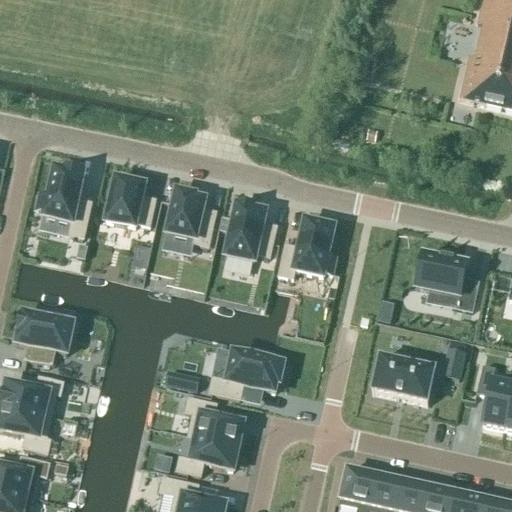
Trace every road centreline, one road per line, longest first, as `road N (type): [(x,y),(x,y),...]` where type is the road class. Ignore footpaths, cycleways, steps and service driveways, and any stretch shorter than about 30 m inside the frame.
road 1 (residential): [(511,237),(30,130)]
road 2 (residential): [(511,477),(326,436)]
road 3 (residential): [(0,269),(30,130)]
road 4 (residential): [(259,511),(278,428),(325,438)]
